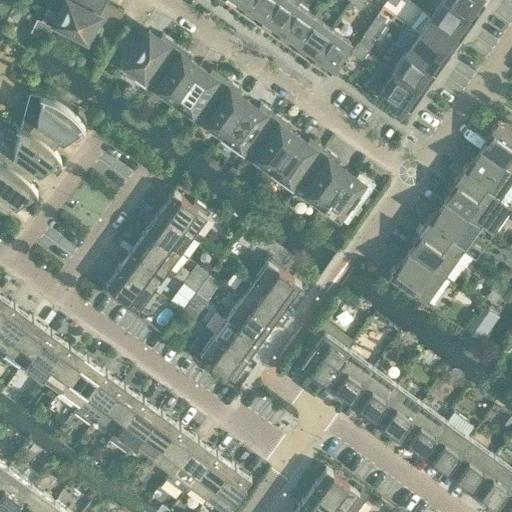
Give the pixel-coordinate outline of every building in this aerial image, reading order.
[(96,19),(93,18),(102,0),(48,0),(46,4),(58,11),(53,20),(63,25),(60,30),(75,37),(77,33),(87,37),(96,19)] [(244,0),(241,6),(258,18),(271,0),(244,0)] [(297,1),(297,2),(298,0),(271,0),(258,18),(276,31),(297,1)] [(449,0),(440,0),(431,13),(461,34),(473,17),(449,0)] [(449,0),(473,17),(484,0),(449,0)] [(297,1),(276,31),(294,43),(314,14),(297,2),(297,1)] [(422,7),(410,25),(419,31),(448,52),(461,34),(431,13),(422,7)] [(369,23),(377,29),(385,18),(377,12),(369,23)] [(294,43),(311,56),(332,26),(314,14),(294,43)] [(370,39),(377,29),(369,23),(362,33),(370,39)] [(350,39),(332,26),(311,56),(330,69),(350,39)] [(150,80),(177,42),(163,32),(160,36),(149,28),(125,62),(150,80)] [(419,31),(406,49),(436,70),(448,52),(419,31)] [(368,49),(357,40),(350,50),(362,58),(368,49)] [(174,98),(199,63),(188,56),(191,52),(177,42),(150,80),(174,98)] [(406,49),(394,66),(423,87),(436,70),(406,49)] [(174,98),(199,115),(226,76),(212,66),(209,71),(199,63),(174,98)] [(394,66),(377,90),(400,107),(404,101),(410,106),(423,87),(394,66)] [(223,132),(247,98),(237,91),(240,86),(226,76),(199,115),(223,132)] [(20,126),(20,127),(29,130),(41,138),(52,147),(53,149),(53,148),(62,137),(81,124),(83,127),(84,126),(83,123),(81,120),(79,117),(76,115),(74,112),(72,110),(69,108),(67,106),(64,104),(61,102),(58,100),(55,99),(52,97),(49,96),(46,95),(42,94),(39,93),(30,91),(20,126)] [(258,105),(247,98),(223,132),(248,150),(275,111),(261,101),(258,105)] [(273,167),(297,133),(287,126),(290,121),(275,111),(248,150),(273,167)] [(486,138),(480,146),(511,168),(511,129),(496,118),(484,136),(486,138)] [(4,161),(4,162),(18,170),(28,179),(29,181),(30,180),(38,169),(58,156),(60,159),(61,158),(53,148),(53,149),(52,147),(41,138),(29,130),(20,127),(20,126),(16,125),(16,126),(15,127),(19,127),(12,150),(4,161)] [(297,133),(273,167),(297,184),(324,146),(310,136),(307,140),(297,133)] [(322,202),(346,168),(336,160),(339,156),(324,146),(297,184),(322,202)] [(472,153),(460,170),(499,198),(500,198),(503,200),(509,199),(511,194),(511,168),(480,146),(474,155),(472,153)] [(0,209),(6,214),(14,201),(34,188),(36,191),(37,190),(30,180),(29,181),(28,179),(18,170),(4,162),(4,161),(0,160),(0,209)] [(346,168),(322,202),(347,220),(374,181),(359,170),(356,175),(346,168)] [(447,193),(444,197),(447,199),(481,224),(482,223),(493,231),(500,220),(510,206),(499,198),(460,170),(448,187),(450,189),(447,193)] [(173,188),(159,207),(199,236),(201,233),(195,228),(209,208),(194,197),(191,201),(173,188)] [(436,204),(424,221),(463,249),(481,224),(447,199),(444,197),(438,206),(436,204)] [(159,207),(146,225),(179,250),(191,234),(197,239),(199,236),(159,207)] [(414,239),(408,248),(445,274),(446,273),(452,277),(463,262),(457,258),(463,249),(424,221),(412,238),(414,239)] [(146,225),(132,244),(172,273),(174,270),(168,265),(179,250),(146,225)] [(132,244),(119,262),(152,287),(164,271),(170,276),(172,273),(132,244)] [(400,255),(387,273),(427,301),(445,274),(408,248),(402,257),(400,255)] [(247,271),(253,276),(287,300),(301,281),(283,268),(286,264),(270,253),(255,273),(249,268),(247,271)] [(147,307),(141,302),(152,287),(119,262),(105,281),(145,310),(147,307)] [(287,300),(253,276),(245,270),(232,288),(240,294),(274,319),(287,300)] [(0,313),(11,299),(0,291),(0,313)] [(222,305),(220,308),(260,337),(274,319),(240,294),(229,310),(222,305)] [(11,299),(0,313),(0,342),(2,344),(0,346),(0,352),(0,353),(5,346),(29,313),(11,299)] [(224,315),(213,331),(247,355),(260,337),(220,308),(218,311),(224,315)] [(5,346),(0,353),(3,355),(8,348),(23,360),(48,326),(29,313),(5,346)] [(312,343),(300,359),(325,377),(349,345),(348,345),(354,337),(324,314),(305,338),(312,343)] [(48,326),(23,360),(39,371),(34,377),(37,379),(42,373),(66,339),(48,326)] [(193,345),(199,350),(233,374),(247,355),(213,331),(202,346),(195,342),(193,345)] [(42,373),(37,379),(40,381),(44,375),(60,387),(85,353),(66,339),(42,373)] [(349,345),(325,377),(349,395),(373,363),(349,345)] [(85,353),(60,387),(76,398),(71,404),(74,406),(78,400),(88,387),(103,366),(85,353)] [(373,363),(349,395),(374,413),(397,381),(373,363)] [(74,406),(73,408),(91,421),(97,413),(121,380),(103,366),(88,387),(78,400),(74,406)] [(121,380),(97,413),(112,425),(108,431),(109,432),(111,433),(115,427),(140,393),(121,380)] [(397,381),(374,413),(398,431),(421,398),(397,381)] [(111,433),(109,436),(127,449),(134,440),(158,407),(140,393),(115,427),(111,433)] [(421,398),(398,431),(422,448),(446,416),(421,398)] [(158,407),(134,440),(149,452),(145,458),(147,460),(152,454),(177,420),(158,407)] [(446,416),(422,448),(446,466),(470,434),(466,431),(473,423),(454,409),(448,418),(446,416)] [(152,454),(147,460),(150,462),(155,456),(170,467),(195,434),(177,420),(152,454)] [(170,467),(164,475),(183,489),(184,487),(189,481),(213,447),(195,434),(170,467)] [(470,434),(446,466),(447,467),(471,484),(494,451),(470,434)] [(189,481),(184,487),(187,489),(192,483),(207,494),(232,461),(213,447),(189,481)] [(511,464),(494,451),(471,484),(495,501),(511,477),(511,464)] [(232,461),(207,494),(223,505),(218,511),(223,511),(226,508),(251,474),(232,461)] [(0,511),(1,511),(8,511),(31,481),(8,464),(0,474),(0,511)] [(311,483),(345,508),(350,511),(353,511),(369,491),(361,485),(359,489),(325,464),(311,483)] [(511,511),(511,477),(495,501),(509,511),(511,511)] [(44,511),(54,498),(31,481),(8,511),(44,511)] [(342,511),(345,508),(311,483),(298,502),(311,511),(342,511)] [(73,511),(54,498),(44,511),(73,511)] [(311,511),(298,502),(290,511),(311,511)]
